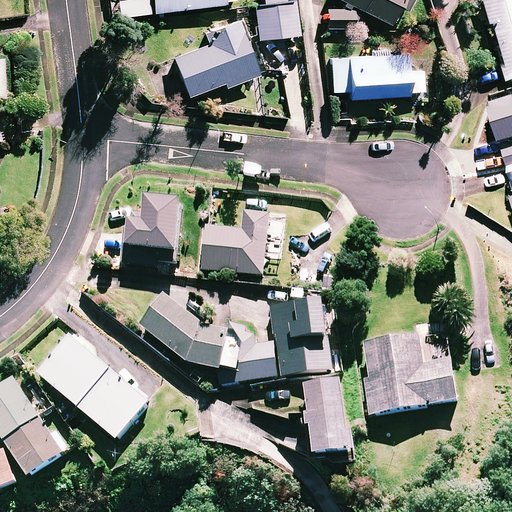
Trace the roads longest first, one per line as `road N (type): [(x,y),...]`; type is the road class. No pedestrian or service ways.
road 1 (residential): [(402,194),(343,165),(86,138)]
road 2 (residential): [(86,138),(81,182),(50,263),(0,317)]
road 3 (residential): [(69,0),(86,138)]
